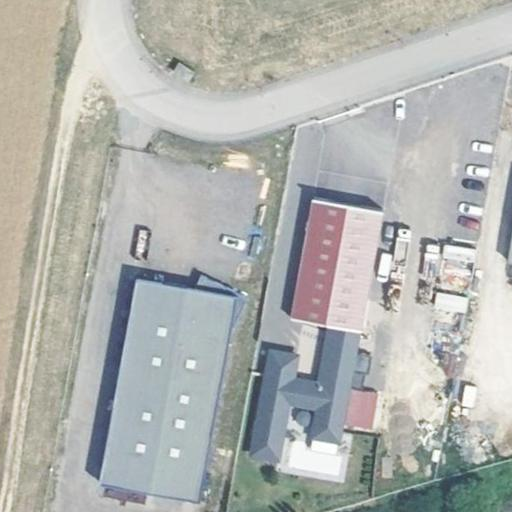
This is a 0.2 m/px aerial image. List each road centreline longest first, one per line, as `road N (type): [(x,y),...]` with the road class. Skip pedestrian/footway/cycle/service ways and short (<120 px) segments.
road 1 (track): [(106,24),(73,88),(7,511)]
road 2 (unclassified): [(102,0),(110,49),(150,98),(197,122),(252,123),(511,36)]
